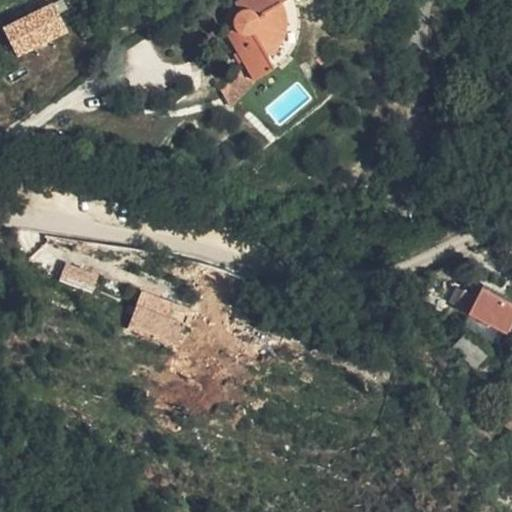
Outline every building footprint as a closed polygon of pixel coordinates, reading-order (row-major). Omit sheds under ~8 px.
[(243,31),(262,64),(270,81),(275,79),(298,65),(305,58),(313,49),(317,40),(319,29),(319,21),(319,11),(314,0),(254,0),(255,2),(249,8),(246,12),(244,16),(244,20),(244,26),(245,30),(243,31)] [(53,1),(2,27),(17,58),(69,32),(53,1)] [(270,81),(262,64),(238,92),(247,108),(270,81)] [(76,265),(69,282),(102,295),(108,278),(76,265)] [(489,294),(481,309),(511,325),(511,296),(494,286),(489,294)] [(470,303),(481,309),(489,294),(478,287),(470,303)] [(161,306),(164,299),(151,294),(148,301),(161,306)] [(137,333),(186,351),(200,312),(164,299),(161,306),(148,301),(138,330),(137,333)] [(465,341),(485,359),(495,349),(474,329),(465,341)]
